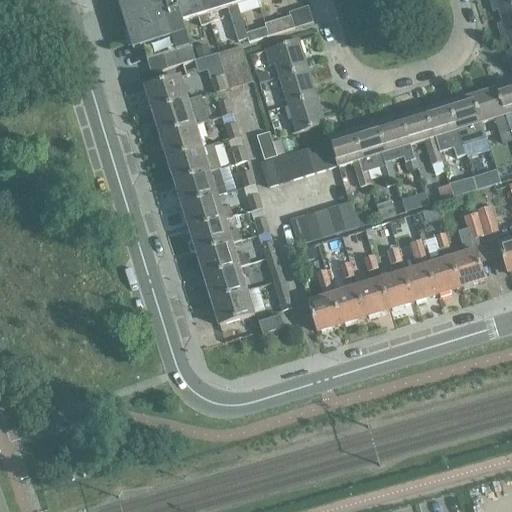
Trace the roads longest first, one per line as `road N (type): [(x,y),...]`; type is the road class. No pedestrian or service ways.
road 1 (residential): [(57,0),(83,46),(179,375),(201,403),(227,407),(511,321)]
road 2 (residential): [(457,0),(466,32),(459,55),(433,73),(382,87),(356,84),(343,67),(323,0)]
